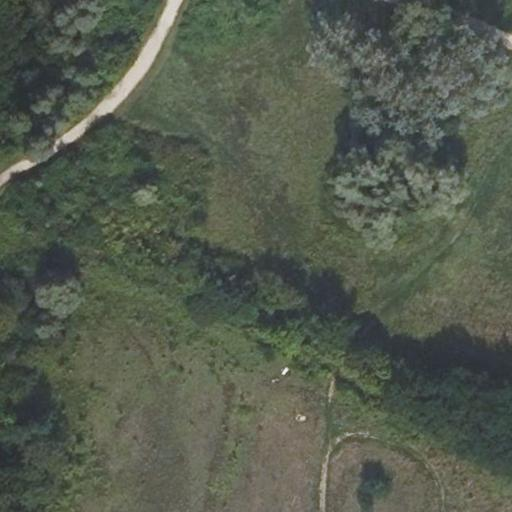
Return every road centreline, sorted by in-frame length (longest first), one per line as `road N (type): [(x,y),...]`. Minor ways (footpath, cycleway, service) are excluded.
road 1 (track): [(175,0),(139,79),(0,184)]
road 2 (track): [(511,46),(401,0)]
